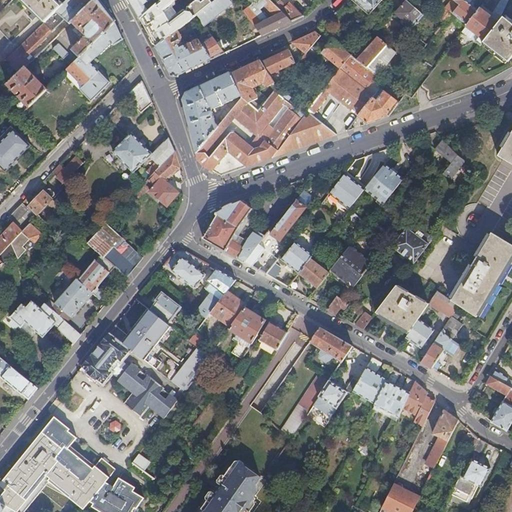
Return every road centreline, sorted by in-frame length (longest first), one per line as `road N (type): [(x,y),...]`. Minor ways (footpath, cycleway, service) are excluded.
road 1 (residential): [(511,89),(194,200)]
road 2 (unclassified): [(456,405),(176,231)]
road 3 (tertiary): [(176,231),(0,449)]
road 4 (residential): [(0,217),(148,68)]
road 5 (residential): [(161,92),(307,22),(332,0)]
